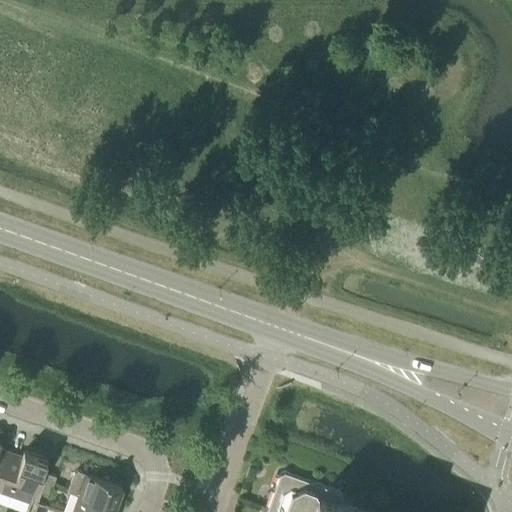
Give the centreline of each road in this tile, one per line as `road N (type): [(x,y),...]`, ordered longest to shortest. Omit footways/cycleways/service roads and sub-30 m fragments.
road 1 (tertiary): [(354,357),(0,228)]
road 2 (residential): [(155,511),(160,480),(142,454),(0,405)]
road 3 (tertiary): [(354,357),(511,438)]
road 4 (tertiary): [(511,391),(354,357)]
